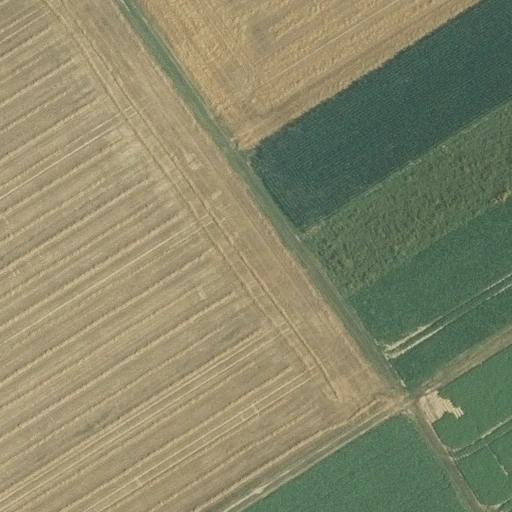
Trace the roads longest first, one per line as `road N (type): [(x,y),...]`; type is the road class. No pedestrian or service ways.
road 1 (track): [(473,511),(405,399),(127,0)]
road 2 (track): [(511,333),(227,511)]
